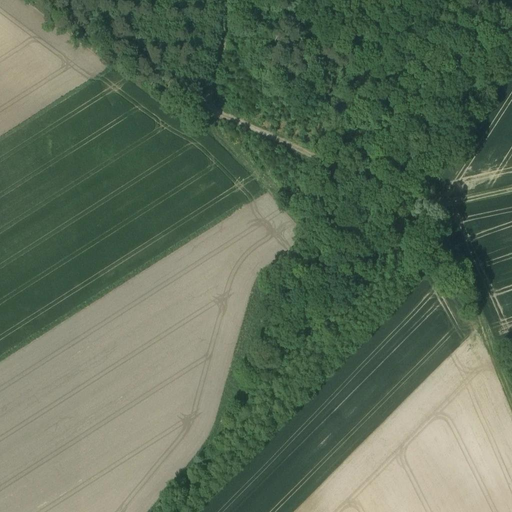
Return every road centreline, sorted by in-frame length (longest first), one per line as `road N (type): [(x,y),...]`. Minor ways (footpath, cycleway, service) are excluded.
road 1 (track): [(423,211),(208,98)]
road 2 (track): [(208,98),(63,0)]
